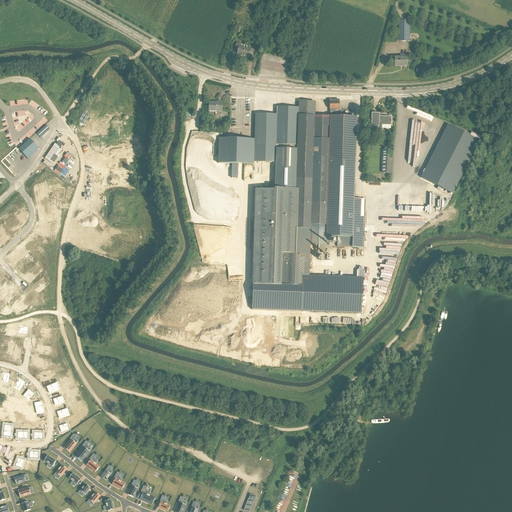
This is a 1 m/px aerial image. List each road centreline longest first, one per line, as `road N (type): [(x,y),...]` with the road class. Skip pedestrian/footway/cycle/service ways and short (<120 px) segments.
road 1 (track): [(101,345),(167,369),(310,399),(397,324),(429,255),(455,247),(511,254)]
road 2 (secondary): [(73,0),(197,68),(262,85),(426,89),(511,54)]
road 3 (track): [(148,42),(132,57),(106,61),(16,184)]
